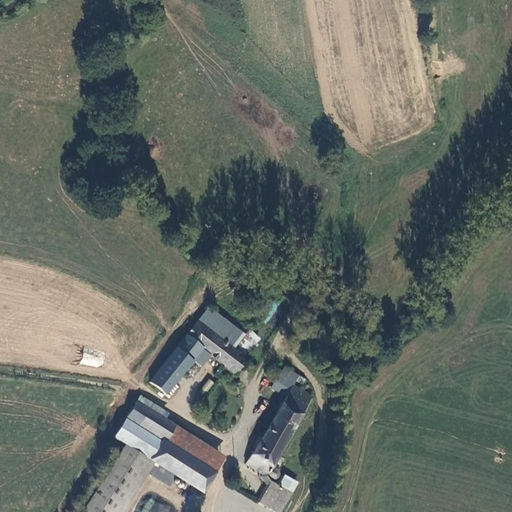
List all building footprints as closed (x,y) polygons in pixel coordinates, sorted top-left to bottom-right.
[(230,346),(240,336),(204,309),(196,320),(230,346)] [(240,336),(230,346),(196,320),(148,383),(166,395),(193,359),(201,365),(210,354),(237,375),(250,360),(245,355),(260,335),(257,333),(254,336),(246,330),(240,336)] [(286,396),(248,465),(265,475),(263,477),(270,487),(260,503),(274,511),(275,511),(287,492),(281,488),(273,483),(268,476),(270,474),(271,477),(272,479),(274,479),(277,480),(278,479),(280,477),(281,475),(281,474),(281,473),(280,471),(279,470),(277,469),(274,469),(272,469),(273,469),(311,397),(291,386),(295,380),(298,376),(283,367),(279,374),(271,388),(286,396)] [(298,376),(295,380),(302,384),(304,380),(298,376)] [(206,392),(214,383),(209,379),(201,388),(206,392)] [(123,417),(175,449),(185,432),(134,401),(123,417)] [(175,449),(123,417),(112,435),(126,443),(148,457),(153,461),(175,474),(201,491),(213,472),(186,456),(197,439),(185,432),(175,449)] [(186,456),(213,472),(223,455),(197,439),(186,456)] [(113,511),(148,457),(126,443),(81,511),(113,511)] [(168,485),(175,474),(153,461),(147,471),(168,485)] [(275,511),(282,511),(299,484),(287,477),(281,488),(287,492),(275,511)] [(170,511),(172,510),(148,496),(138,511),(170,511)]
